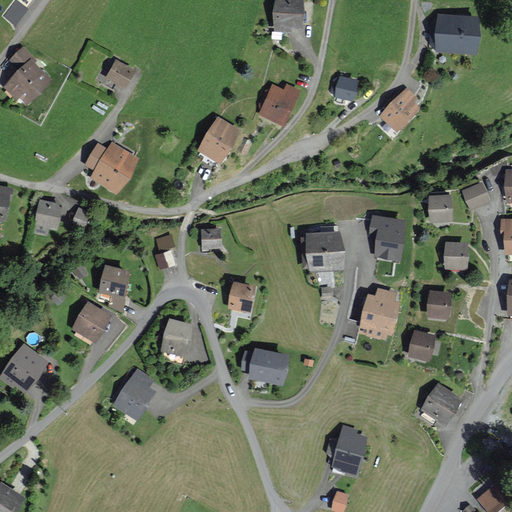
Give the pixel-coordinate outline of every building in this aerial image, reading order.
[(14,0),(13,0),(8,7),(14,12),(10,17),(16,22),(26,9),(14,0)] [(302,0),(296,0),(277,0),(276,31),(290,32),(291,27),(301,27),(302,0)] [(478,18),(439,17),(437,48),(477,50),(478,18)] [(27,105),(49,78),(33,65),(37,61),(21,48),(11,61),(20,69),(18,72),(5,87),(27,105)] [(134,71),(116,61),(108,76),(126,86),(134,71)] [(356,81),(341,77),(337,96),(352,99),(356,81)] [(284,91),(274,86),(261,114),(284,125),(299,91),(287,85),(284,91)] [(416,98),(406,89),(382,115),(398,131),(419,108),(412,102),(416,98)] [(239,131),(218,119),(200,150),(220,162),(239,131)] [(99,145),(87,165),(97,171),(93,178),(118,193),(137,161),(113,146),(109,151),(99,145)] [(490,203),(482,183),(462,191),(470,211),(490,203)] [(13,189),(0,186),(0,218),(5,219),(10,194),(12,195),(13,189)] [(450,196),(429,197),(430,223),(452,222),(450,196)] [(62,205),(41,201),(34,232),(48,236),(50,228),(56,229),(62,205)] [(79,205),(75,220),(88,224),(93,209),(79,205)] [(374,217),(372,233),(378,234),(375,255),(399,258),(404,221),(374,217)] [(511,218),(502,219),(502,231),(506,231),(506,254),(511,253),(511,218)] [(220,229),(202,230),(204,250),(222,249),(220,229)] [(340,232),(309,235),(312,271),(343,268),(340,232)] [(157,235),(158,248),(176,246),(174,233),(157,235)] [(468,244),(448,243),(447,268),(467,268),(468,244)] [(155,251),(160,267),(178,262),(173,247),(155,251)] [(128,272),(107,267),(101,292),(122,297),(128,272)] [(255,288),(235,283),(230,308),(250,312),(255,288)] [(392,302),(395,293),(380,289),(378,298),(370,296),(360,332),(381,338),(383,331),(390,333),(399,304),(392,302)] [(450,294),(431,292),(428,316),(447,318),(450,294)] [(109,316),(89,303),(74,328),(95,341),(109,316)] [(175,322),(170,320),(163,349),(184,355),(191,326),(175,322)] [(434,336),(415,332),(410,356),(429,360),(434,336)] [(46,362),(24,346),(2,377),(15,386),(17,384),(26,390),(46,362)] [(283,384),(288,356),(256,350),(255,355),(246,353),(243,370),(252,372),(251,378),(283,384)] [(152,380),(137,370),(115,403),(137,418),(154,393),(147,388),(152,380)] [(458,399),(438,387),(424,410),(444,422),(458,399)] [(356,430),(345,427),(333,467),(356,473),(366,439),(354,436),(356,430)] [(507,511),(511,508),(511,488),(505,480),(480,501),(489,511),(507,511)] [(14,511),(23,497),(1,484),(0,485),(0,511),(14,511)] [(346,495),(338,492),(334,509),(342,511),(346,495)]
